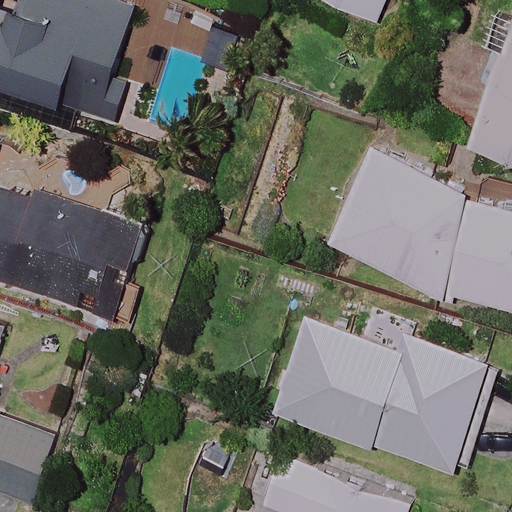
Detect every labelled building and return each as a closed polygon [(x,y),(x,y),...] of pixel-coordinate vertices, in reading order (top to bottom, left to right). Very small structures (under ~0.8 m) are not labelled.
[(17,0),(10,22),(0,19),(0,80),(118,119),(130,80),(115,75),(138,4),(126,0),(17,0)] [(340,0),(382,18),(390,0),(340,0)] [(511,26),(473,143),(511,156),(511,26)] [(208,61),(164,53),(152,117),(195,125),(208,61)] [(0,148),(3,138),(0,137),(0,277),(134,319),(145,282),(133,279),(151,221),(38,186),(0,174),(0,148)] [(511,302),(511,201),(473,195),(476,187),(373,143),(332,240),(456,293),(511,302)] [(373,317),(368,333),(306,314),(278,409),(468,467),(502,356),(373,317)] [(60,428),(5,409),(0,421),(0,483),(36,497),(60,428)] [(408,511),(413,498),(257,445),(241,491),(281,504),(278,511),(408,511)]
